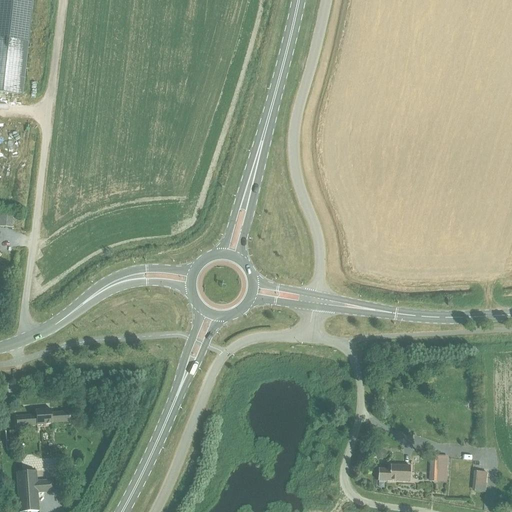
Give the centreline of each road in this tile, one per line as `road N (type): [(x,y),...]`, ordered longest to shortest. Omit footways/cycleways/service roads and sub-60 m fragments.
road 1 (track): [(62,0),(28,337)]
road 2 (unclassified): [(315,294),(318,251),(293,137),(325,0)]
road 3 (unclassified): [(417,511),(348,494),(344,462),(358,421),(357,370),(345,346),(309,339)]
road 4 (unclassified): [(154,511),(225,353),(257,337),(309,339)]
road 5 (primary): [(298,0),(260,144)]
road 6 (primary): [(121,511),(176,395)]
